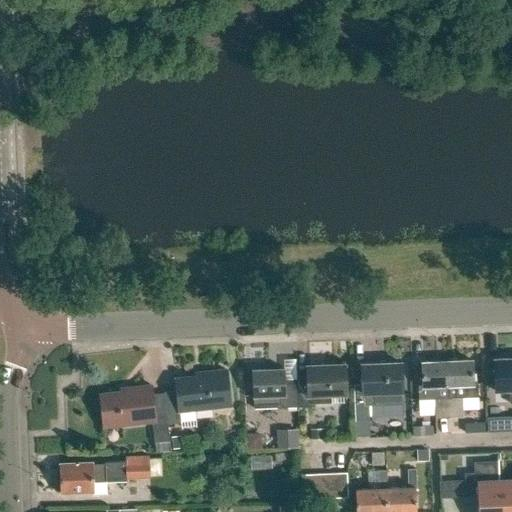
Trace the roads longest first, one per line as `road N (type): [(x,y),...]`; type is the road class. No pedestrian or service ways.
road 1 (tertiary): [(511,312),(31,329)]
road 2 (secondary): [(12,511),(10,382),(31,329)]
